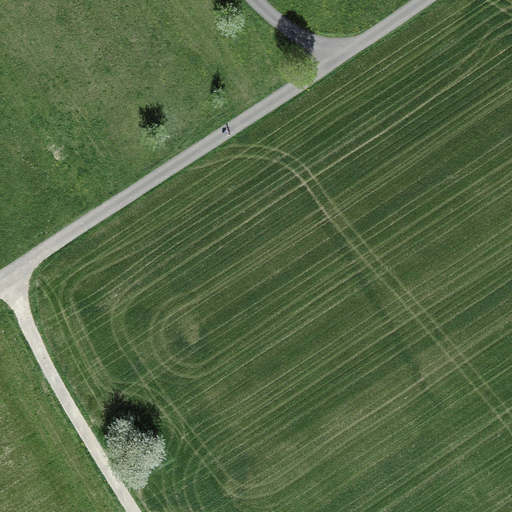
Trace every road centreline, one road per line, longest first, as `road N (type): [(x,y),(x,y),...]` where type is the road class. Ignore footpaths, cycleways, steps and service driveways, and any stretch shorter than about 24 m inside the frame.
road 1 (track): [(351,48),(0,280)]
road 2 (track): [(8,274),(65,400),(133,511)]
